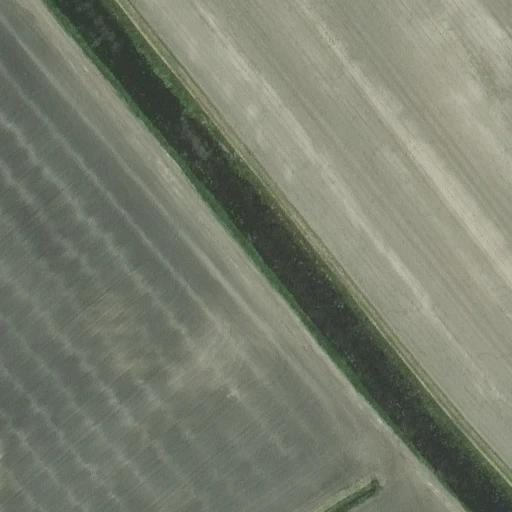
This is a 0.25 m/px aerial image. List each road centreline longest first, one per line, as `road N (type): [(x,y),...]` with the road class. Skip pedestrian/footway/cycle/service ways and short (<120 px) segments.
road 1 (track): [(24,0),(452,511)]
road 2 (track): [(127,0),(511,469)]
